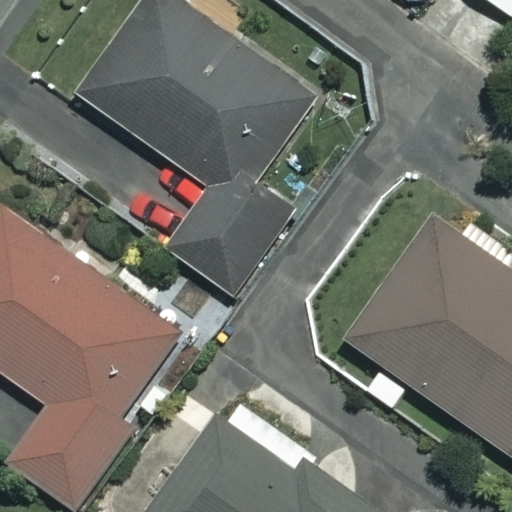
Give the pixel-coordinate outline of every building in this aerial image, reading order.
[(317,93),(187,0),(148,0),(81,94),(208,185),(165,245),(237,296),(299,209),(256,178),(317,93)] [(511,0),(492,0),(511,13),(511,12),(511,0)] [(187,331),(0,202),(0,368),(48,402),(8,460),(69,502),(187,331)] [(511,269),(431,213),(344,337),(511,454),(511,269)] [(313,449),(234,392),(148,511),(380,511),(306,459),(313,449)]
